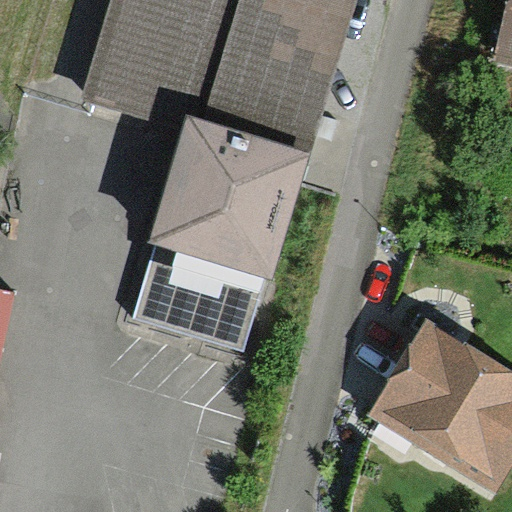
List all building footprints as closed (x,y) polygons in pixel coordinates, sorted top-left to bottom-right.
[(313,165),(362,0),(115,0),(83,106),(184,136),(187,127),(313,165)] [(511,0),(508,0),(494,69),(511,72),(511,0)] [(313,165),(187,127),(184,136),(148,257),(154,259),(135,324),(245,357),(265,291),(274,294),(313,165)] [(511,197),(511,159),(508,158),(499,194),(511,197)] [(511,377),(427,325),(368,421),(497,500),(511,475),(511,377)]
